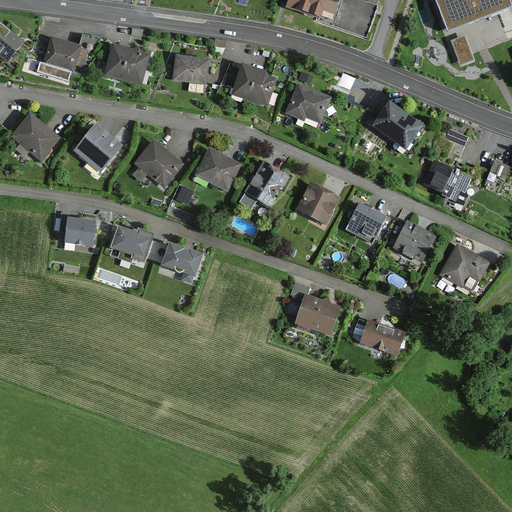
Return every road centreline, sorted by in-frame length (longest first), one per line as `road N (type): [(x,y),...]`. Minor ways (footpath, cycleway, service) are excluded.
road 1 (residential): [(0,92),(243,132),(506,248)]
road 2 (residential): [(0,190),(111,207),(405,310)]
road 3 (residential): [(119,14),(309,46),(511,127)]
